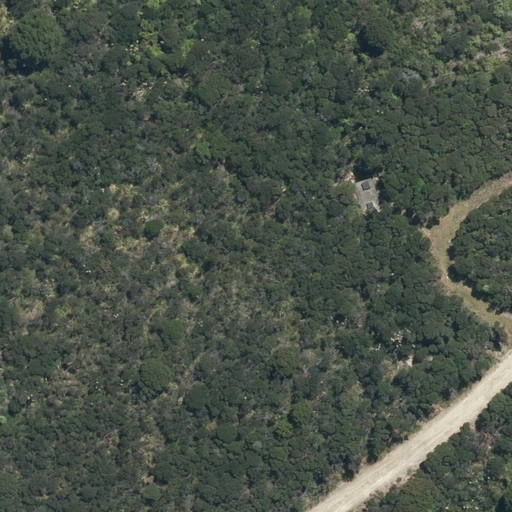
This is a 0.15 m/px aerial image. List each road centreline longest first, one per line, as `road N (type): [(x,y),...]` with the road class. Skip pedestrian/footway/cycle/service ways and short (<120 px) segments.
road 1 (track): [(330,511),(511,376)]
road 2 (track): [(511,321),(461,286),(454,224),(471,195),(511,185)]
